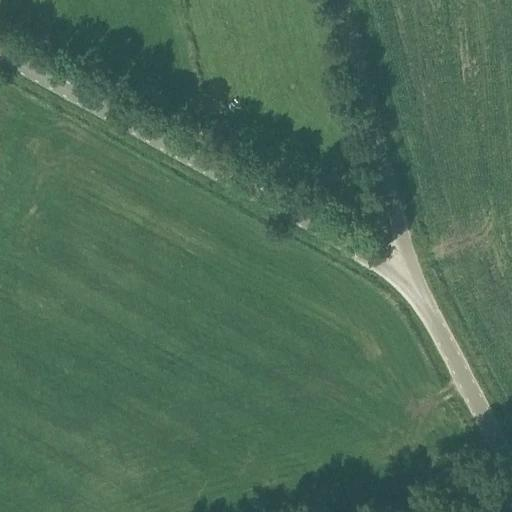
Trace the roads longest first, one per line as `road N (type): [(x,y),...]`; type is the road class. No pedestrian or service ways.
road 1 (unclassified): [(420,296),(377,260),(0,58)]
road 2 (unclassified): [(420,296),(342,0)]
road 3 (unclassified): [(511,488),(420,296)]
